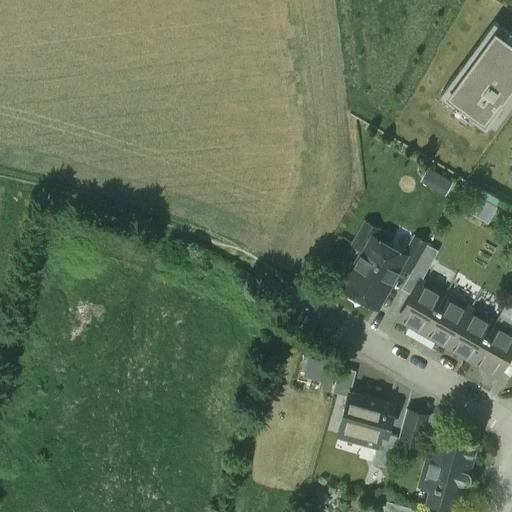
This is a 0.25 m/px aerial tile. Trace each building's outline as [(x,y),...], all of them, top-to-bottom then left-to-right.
[(494,22),(440,96),(454,107),(457,102),(475,115),(472,119),(486,130),(505,102),(504,101),(511,89),(511,41),(505,36),(508,32),(494,22)] [(452,182),(428,168),(420,181),(444,194),(452,182)] [(500,199),(481,189),(469,212),(488,222),(500,199)] [(366,222),(354,243),(364,249),(371,236),(373,237),(378,229),(366,222)] [(373,237),(371,236),(364,249),(343,286),(377,306),(401,265),(406,255),(405,255),(373,237)] [(415,236),(405,255),(406,255),(401,265),(411,270),(426,244),(427,243),(415,236)] [(411,270),(401,288),(411,294),(420,279),(421,280),(438,250),(426,244),(411,270)] [(421,280),(420,279),(411,294),(398,317),(423,331),(445,293),(421,280)] [(470,307),(445,293),(423,331),(448,346),(470,307)] [(495,322),(473,360),(497,373),(511,350),(511,347),(511,303),(507,301),(495,322)] [(495,322),(470,307),(448,346),(473,360),(495,322)] [(356,370),(340,365),(333,390),(348,394),(349,391),(350,391),(356,370)] [(350,391),(349,391),(348,394),(344,410),(345,410),(338,434),(341,435),(342,430),(364,436),(362,441),(377,445),(381,431),(387,433),(393,414),(387,412),(389,402),(350,391)] [(418,411),(407,408),(399,436),(398,440),(421,446),(429,417),(417,414),(418,411)] [(387,433),(381,431),(377,445),(372,462),(390,467),(398,440),(399,436),(387,433)] [(474,442),(440,433),(432,460),(428,459),(421,483),(435,487),(431,500),(460,508),(465,491),(460,489),(462,482),(464,482),(466,481),(468,480),(469,478),(470,476),(469,472),(467,470),(463,469),(465,462),(469,462),(474,442)] [(416,511),(417,509),(387,500),(383,511),(416,511)]
